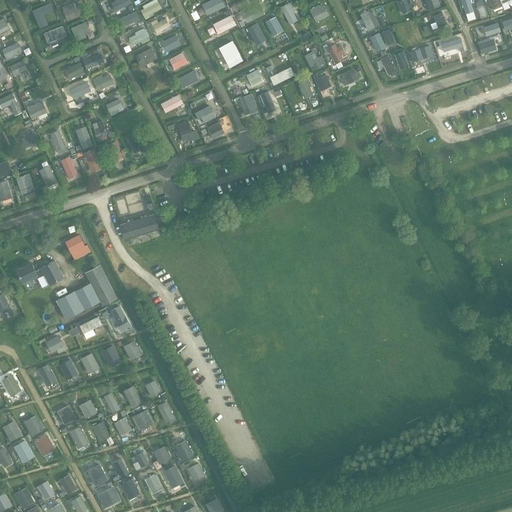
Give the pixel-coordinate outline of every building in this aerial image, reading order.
[(130,3),(128,0),(114,0),(115,1),(112,3),(116,10),(130,3)] [(224,6),(221,0),(211,0),(203,4),(207,14),(224,6)] [(403,13),(410,10),(406,0),(403,0),(399,1),(403,13)] [(439,6),(438,4),(436,0),(424,0),(428,10),(439,6)] [(488,11),(483,0),(476,0),(474,1),(479,14),(488,11)] [(489,0),(493,9),(502,5),(499,0),(489,0)] [(143,9),(141,10),(145,16),(146,15),(161,8),(158,2),(146,8),(145,6),(142,8),(143,9)] [(291,2),(281,7),(287,20),(290,25),(298,21),(293,11),(296,10),(291,2)] [(75,6),(74,3),(63,8),(68,20),(82,13),(79,5),(75,6)] [(468,18),(475,15),(471,4),(463,7),(468,18)] [(320,7),(319,5),(310,10),(316,21),(325,16),(320,7)] [(263,14),(259,6),(244,13),(248,21),(263,14)] [(379,9),(376,10),(376,8),(371,10),(374,21),(382,19),(379,9)] [(368,30),(375,26),(368,11),(361,14),(368,30)] [(139,19),(136,12),(120,19),(123,26),(139,19)] [(447,24),(442,13),(434,16),(438,28),(447,24)] [(235,25),(231,16),(214,24),(218,33),(235,25)] [(283,30),(275,16),(265,21),(273,35),(283,30)] [(505,30),(511,27),(511,18),(502,22),(505,30)] [(0,33),(9,29),(4,19),(0,20),(0,33)] [(159,22),(156,19),(150,23),(157,34),(161,32),(160,30),(169,26),(165,19),(159,22)] [(84,34),(90,31),(86,22),(71,28),(76,41),(86,37),(84,34)] [(266,39),(257,23),(247,28),(256,44),(266,39)] [(405,40),(412,37),(407,23),(399,26),(405,40)] [(66,36),(62,26),(44,33),(48,42),(66,36)] [(478,38),(490,34),(488,26),(475,30),(478,38)] [(135,32),(137,34),(129,38),(132,45),(145,39),(146,41),(150,39),(144,29),(135,32)] [(387,44),(394,41),(389,29),(382,32),(387,44)] [(241,43),(243,42),(238,31),(228,36),(237,54),(244,50),(241,43)] [(377,50),(385,47),(378,33),(371,37),(377,50)] [(181,44),(176,35),(164,41),(163,39),(159,41),(165,52),(181,44)] [(455,52),(465,49),(461,37),(451,40),(455,52)] [(497,50),(493,39),(478,43),(481,55),(485,54),(485,55),(488,54),(488,53),(497,50)] [(21,50),(17,42),(2,50),(7,60),(19,54),(17,52),(21,50)] [(330,47),(328,45),(323,48),(327,53),(330,52),(335,63),(343,59),(341,55),(344,53),(341,46),(337,47),(335,44),(330,47)] [(428,60),(435,57),(430,44),(423,47),(428,60)] [(420,46),(409,50),(413,62),(422,59),(419,52),(421,51),(420,46)] [(156,59),(150,48),(136,56),(141,66),(156,59)] [(400,69),(408,66),(403,51),(395,54),(400,69)] [(317,58),(314,52),(305,56),(312,70),(321,67),(320,65),(325,62),(322,55),(317,58)] [(187,62),(182,53),(170,59),(174,68),(187,62)] [(93,57),(92,55),(82,59),(86,69),(102,62),(100,54),(93,57)] [(388,74),(395,70),(388,56),(381,59),(388,74)] [(27,69),(23,60),(7,67),(12,77),(27,69)] [(84,72),(79,63),(66,70),(70,79),(84,72)] [(288,67),(269,75),(274,86),(292,77),(288,67)] [(264,80),(258,69),(247,75),(252,86),(264,80)] [(345,85),(358,79),(354,69),(337,76),(339,82),(343,81),(345,85)] [(199,79),(194,70),(177,79),(182,88),(199,79)] [(112,73),(94,78),(97,89),(115,84),(112,73)] [(318,73),(313,75),(320,91),(331,86),(326,75),(319,78),(318,73)] [(308,78),(298,82),(304,97),(312,94),(309,86),(311,86),(308,78)] [(91,88),(87,80),(70,88),(74,96),(91,88)] [(261,106),(265,105),(267,112),(275,109),(268,92),(257,96),(261,106)] [(0,98),(0,105),(2,109),(10,105),(15,116),(22,112),(13,93),(0,98)] [(251,104),(255,102),(252,93),(240,98),(246,114),(254,111),(251,104)] [(183,103),(178,95),(161,104),(166,112),(183,103)] [(112,115),(118,111),(116,108),(121,106),(118,99),(106,105),(112,115)] [(40,105),(38,103),(28,108),(32,119),(47,112),(43,104),(40,105)] [(215,117),(209,106),(195,113),(198,118),(201,117),(204,123),(215,117)] [(123,131),(132,126),(128,119),(127,120),(125,117),(118,121),(117,119),(112,121),(114,125),(117,124),(118,126),(120,125),(123,131)] [(97,134),(95,134),(96,138),(98,142),(103,141),(101,136),(108,134),(107,130),(105,130),(102,121),(93,124),(97,134)] [(192,136),(188,121),(178,124),(183,139),(192,136)] [(224,133),(219,122),(208,128),(213,139),(224,133)] [(85,127),(77,130),(83,148),(91,145),(85,127)] [(39,141),(35,132),(22,138),(26,147),(39,141)] [(65,147),(59,132),(51,134),(58,151),(65,147)] [(143,148),(140,137),(130,140),(134,151),(143,148)] [(110,153),(114,162),(122,159),(118,149),(120,148),(117,142),(104,147),(108,153),(110,153)] [(47,155),(43,147),(29,154),(33,163),(47,155)] [(84,152),(91,170),(99,167),(93,149),(84,152)] [(76,175),(70,160),(71,160),(69,157),(61,160),(69,178),(76,175)] [(12,172),(6,161),(0,163),(0,175),(1,177),(12,172)] [(47,187),(57,182),(50,165),(39,170),(47,187)] [(29,175),(17,178),(22,193),(30,191),(29,187),(33,186),(29,175)] [(11,197),(6,181),(0,182),(0,195),(1,200),(11,197)] [(164,227),(160,213),(155,214),(155,213),(119,224),(124,240),(159,229),(159,228),(164,227)] [(78,233),(65,240),(74,259),(91,251),(87,243),(85,244),(78,233)] [(24,282),(36,276),(38,278),(46,274),(51,284),(64,277),(55,260),(37,270),(33,262),(18,270),(24,282)] [(91,282),(56,300),(66,319),(101,301),(103,306),(118,298),(101,264),(85,272),(91,282)] [(0,310),(9,306),(3,295),(0,295),(0,310)] [(119,328),(126,324),(118,307),(110,311),(119,328)] [(94,337),(105,332),(97,317),(87,322),(94,337)] [(74,331),(76,330),(74,327),(64,333),(70,344),(79,340),(74,331)] [(52,352),(63,346),(58,336),(47,342),(52,352)] [(131,359),(141,354),(134,341),(124,347),(131,359)] [(102,352),(109,366),(120,360),(112,346),(102,352)] [(81,359),(88,372),(98,366),(91,354),(81,359)] [(66,378),(76,373),(70,360),(60,365),(66,378)] [(46,384),(55,380),(48,365),(39,370),(46,384)] [(21,390),(12,375),(2,381),(11,395),(21,390)] [(151,395),(160,390),(155,381),(146,385),(151,395)] [(132,406),(141,401),(133,387),(124,392),(132,406)] [(112,412),(119,409),(112,393),(104,397),(112,412)] [(86,418),(97,412),(90,399),(80,405),(86,418)] [(166,421),(174,417),(167,402),(158,406),(160,411),(166,421)] [(64,424),(75,418),(69,406),(58,411),(64,424)] [(139,428),(152,421),(147,411),(133,418),(139,428)] [(31,435),(43,429),(36,416),(24,422),(31,435)] [(120,434),(130,429),(124,418),(115,423),(120,434)] [(11,441),(21,435),(14,422),(4,428),(11,441)] [(100,441),(109,436),(102,422),(92,427),(100,441)] [(78,447),(88,442),(80,427),(70,432),(78,447)] [(46,434),(35,440),(43,454),(54,448),(46,434)] [(175,446),(182,460),(193,455),(186,440),(175,446)] [(14,446),(23,461),(33,456),(24,441),(14,446)] [(160,463),(170,458),(165,447),(154,453),(160,463)] [(0,459),(4,467),(11,462),(3,448),(0,449),(0,459)] [(136,469),(148,463),(143,452),(136,456),(138,461),(133,464),(136,469)] [(114,463),(121,477),(128,473),(121,459),(114,463)] [(194,479),(204,475),(198,463),(188,468),(194,479)] [(95,484),(106,479),(99,464),(88,470),(95,484)] [(172,486),(182,481),(174,466),(165,471),(172,486)] [(151,492),(161,487),(154,474),(145,479),(151,492)] [(68,494),(76,489),(68,475),(60,480),(68,494)] [(129,498),(139,493),(131,478),(121,484),(129,498)] [(45,498),(54,493),(47,481),(38,486),(45,498)] [(26,488),(15,494),(22,508),(34,501),(26,488)] [(105,506),(118,499),(113,488),(100,495),(105,506)] [(0,510),(10,505),(4,494),(0,496),(0,510)] [(77,511),(79,511),(87,508),(81,496),(71,501),(77,511)] [(210,511),(223,511),(217,499),(206,504),(210,511)]
